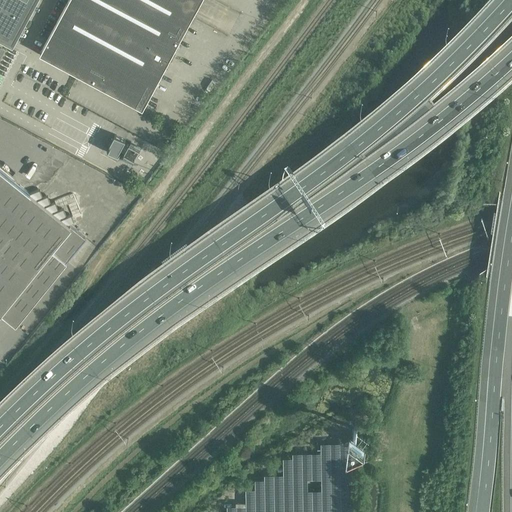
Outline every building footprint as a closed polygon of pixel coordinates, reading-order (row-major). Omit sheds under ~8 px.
[(0,0),(0,31),(13,38),(21,25),(23,26),(22,26),(23,26),(24,25),(25,25),(25,24),(26,23),(26,22),(27,21),(27,19),(26,19),(24,18),(33,0),(0,0)] [(200,0),(68,0),(40,52),(78,73),(82,75),(86,77),(143,108),(167,64),(174,50),(177,44),(190,20),(192,17),(194,13),(200,0)] [(126,140),(115,134),(106,150),(117,156),(126,140)] [(0,312),(14,324),(65,261),(85,236),(69,223),(68,224),(63,220),(57,216),(49,209),(41,202),(34,197),(26,190),(17,183),(10,177),(3,172),(0,169),(0,312)] [(224,511),(230,507),(222,498),(204,511),(224,511)]
